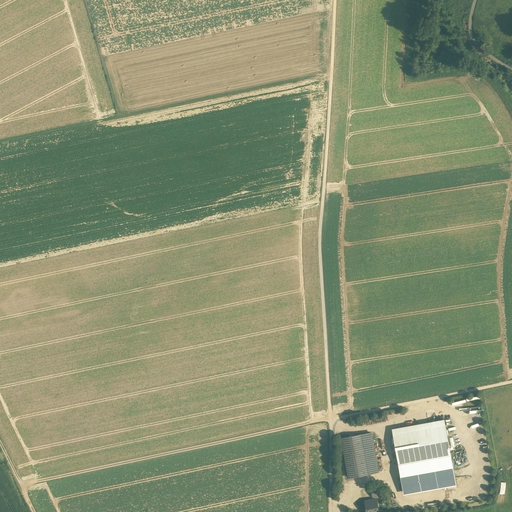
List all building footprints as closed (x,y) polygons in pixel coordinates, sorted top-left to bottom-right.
[(463,402),(466,413),(479,410),(477,403),(474,403),(473,400),(463,402)] [(433,428),(393,435),(398,465),(451,455),(444,420),(432,422),(433,428)] [(371,433),(341,438),(349,478),(378,472),(371,433)] [(456,486),(451,455),(398,465),(403,490),(443,483),(444,489),(456,486)] [(378,488),(371,489),(372,496),(380,495),(378,488)] [(376,499),(366,501),(367,509),(366,510),(366,511),(376,511),(376,509),(377,509),(376,499)]
